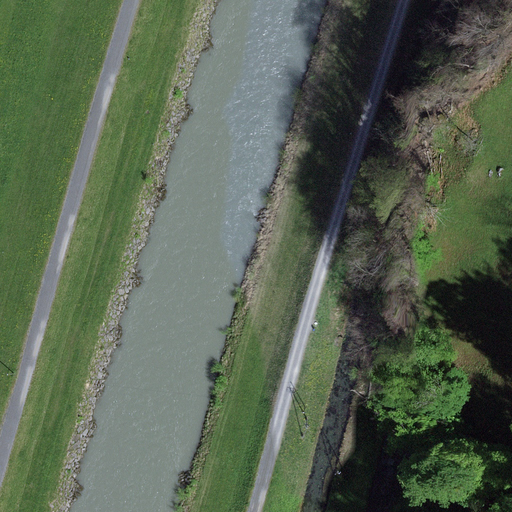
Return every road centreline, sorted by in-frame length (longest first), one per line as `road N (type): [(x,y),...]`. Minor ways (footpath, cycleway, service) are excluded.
road 1 (track): [(256,511),(405,0)]
road 2 (track): [(133,0),(0,471)]
